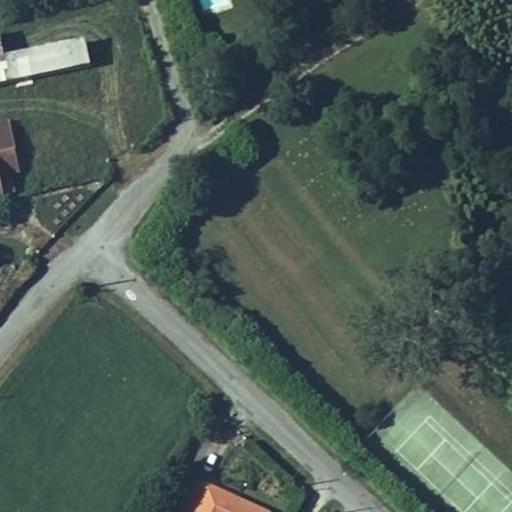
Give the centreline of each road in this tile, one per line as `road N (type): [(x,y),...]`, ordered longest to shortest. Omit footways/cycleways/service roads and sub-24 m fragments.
road 1 (residential): [(71,246),(221,364),(383,511)]
road 2 (unclassified): [(71,246),(166,157)]
road 3 (unclassified): [(0,347),(71,246)]
